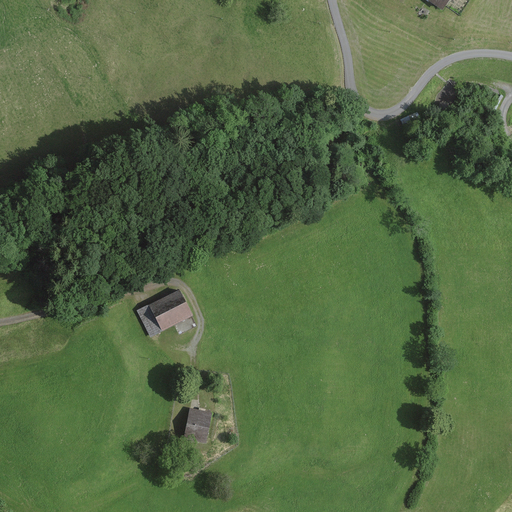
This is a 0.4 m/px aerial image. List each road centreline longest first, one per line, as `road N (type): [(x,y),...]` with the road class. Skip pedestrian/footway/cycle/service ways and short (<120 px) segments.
road 1 (track): [(0,322),(163,278),(183,285),(198,315),(190,391)]
road 2 (unclassified): [(511,57),(466,54),(446,62),(405,104),(376,116),(354,101),(332,0)]
